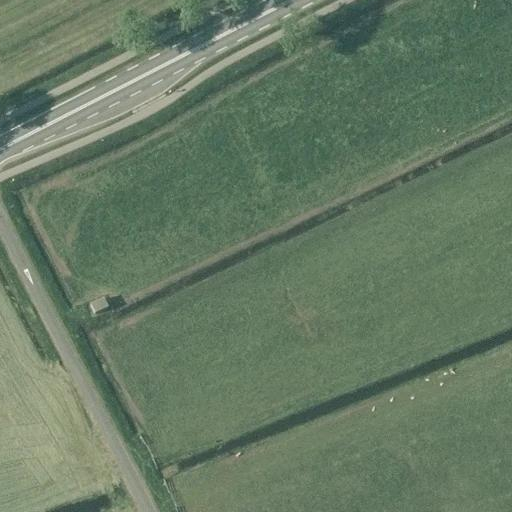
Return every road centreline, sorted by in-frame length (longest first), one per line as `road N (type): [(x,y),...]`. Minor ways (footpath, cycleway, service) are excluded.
road 1 (primary): [(0,150),(295,0)]
road 2 (unclassified): [(147,511),(0,224)]
